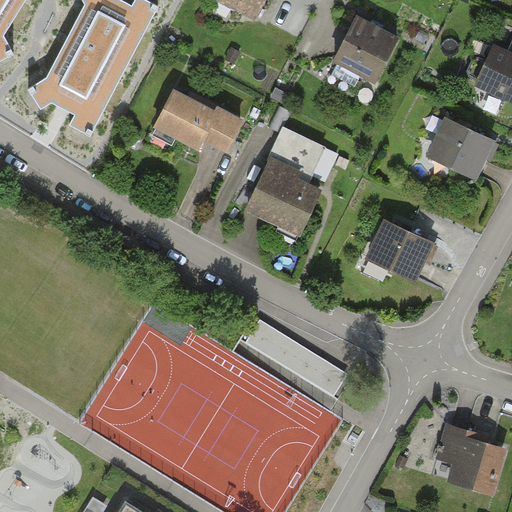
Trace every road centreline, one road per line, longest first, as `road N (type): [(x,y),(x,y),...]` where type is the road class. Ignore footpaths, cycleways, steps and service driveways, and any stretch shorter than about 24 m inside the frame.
road 1 (residential): [(0,135),(265,289),(429,359)]
road 2 (residential): [(429,359),(346,511)]
road 3 (residential): [(511,208),(429,359)]
